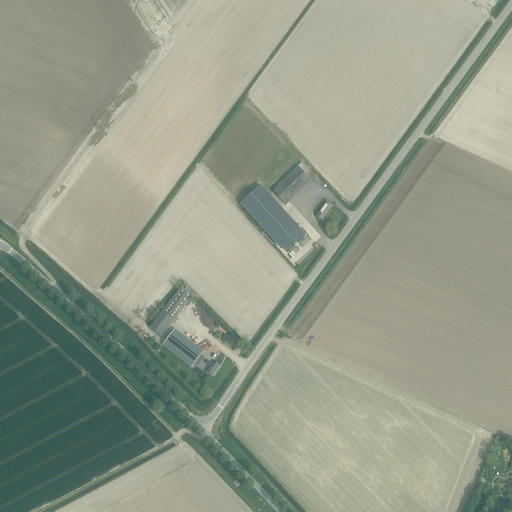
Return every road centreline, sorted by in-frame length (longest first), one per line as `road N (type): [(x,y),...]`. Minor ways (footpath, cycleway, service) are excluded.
road 1 (tertiary): [(202,429),(511,4)]
road 2 (track): [(166,46),(21,241),(60,294)]
road 3 (tertiary): [(202,429),(0,245)]
